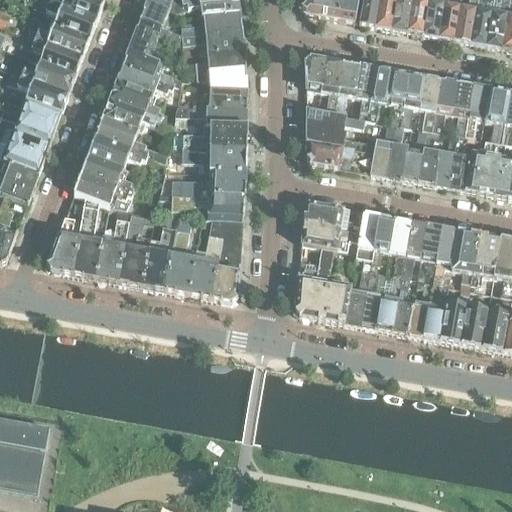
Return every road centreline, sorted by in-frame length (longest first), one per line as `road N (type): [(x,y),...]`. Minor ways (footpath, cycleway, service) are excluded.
road 1 (residential): [(16,302),(131,0)]
road 2 (residential): [(265,346),(16,302)]
road 3 (residential): [(511,391),(265,346)]
road 4 (residential): [(273,183),(511,225)]
road 5 (residential): [(511,80),(273,38)]
road 6 (residential): [(265,346),(273,183)]
road 7 (residential): [(273,183),(273,38)]
